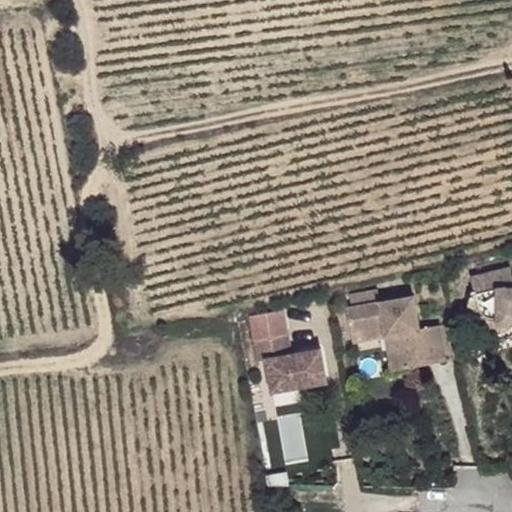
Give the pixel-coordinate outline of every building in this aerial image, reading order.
[(511,275),(510,268),(471,277),(475,293),(471,294),(467,311),(473,321),(478,326),(482,328),(490,330),(502,330),(508,326),(511,323),(511,275)] [(353,307),(348,308),(352,332),(367,329),(368,339),(388,335),(394,334),(396,350),(407,348),(411,367),(448,360),(441,325),(421,328),(415,296),(381,302),(379,291),(351,296),(353,307)] [(292,354),(284,309),(249,316),(257,361),(266,359),(272,390),(328,380),(322,348),(292,354)] [(367,329),(352,332),(354,341),(368,339),(367,329)] [(394,334),(388,335),(394,370),(411,367),(407,348),(396,350),(394,334)] [(289,485),(286,471),(267,474),(268,484),(289,485)]
